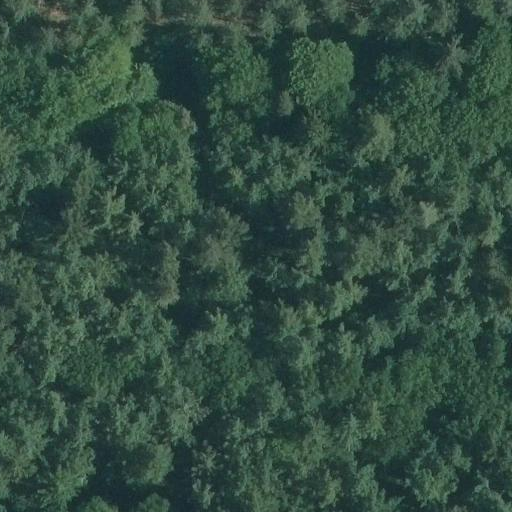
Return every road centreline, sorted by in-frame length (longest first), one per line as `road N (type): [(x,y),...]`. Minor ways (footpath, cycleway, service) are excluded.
road 1 (unclassified): [(0,137),(511,114)]
road 2 (track): [(176,0),(180,129)]
